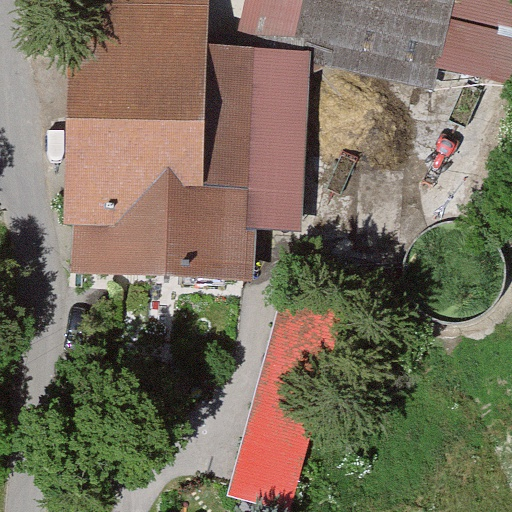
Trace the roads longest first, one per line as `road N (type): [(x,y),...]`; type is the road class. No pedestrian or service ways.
road 1 (unclassified): [(9,167),(62,330),(33,511)]
road 2 (unclassified): [(5,0),(9,167)]
